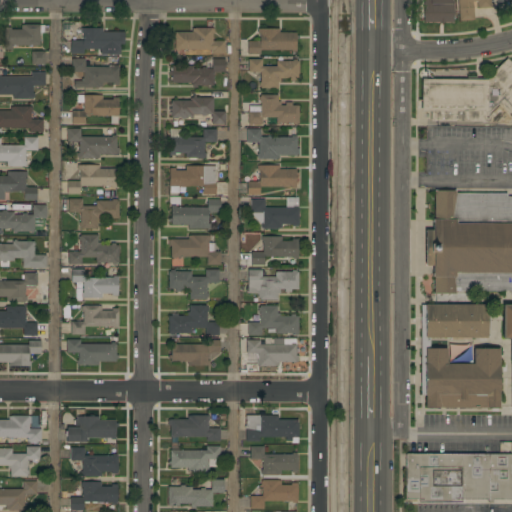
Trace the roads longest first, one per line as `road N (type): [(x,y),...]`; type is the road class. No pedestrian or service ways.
road 1 (residential): [(140,511),(142,64),(153,0)]
road 2 (residential): [(316,511),(317,0)]
road 3 (residential): [(370,433),(400,433),(402,0)]
road 4 (residential): [(0,392),(317,393)]
road 5 (secondary): [(370,357),(371,48)]
